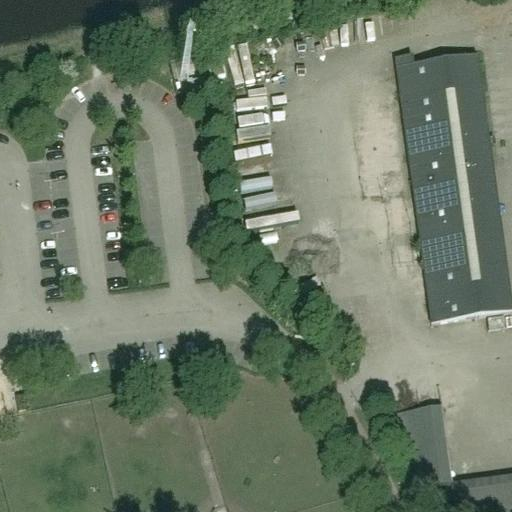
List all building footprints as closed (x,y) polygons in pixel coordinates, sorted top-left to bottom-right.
[(206,62),(211,83),(225,79),(220,58),(206,62)] [(412,60),(395,63),(431,327),(511,315),(511,311),(478,61),(413,70),(412,60)] [(236,148),(268,147),(267,134),(258,135),(257,117),(255,118),(254,104),(233,105),(236,148)] [(239,172),(270,166),(268,156),(237,162),(239,172)] [(442,411),(398,417),(409,493),(452,488),(442,411)] [(511,511),(511,479),(452,488),(455,511),(511,511)]
